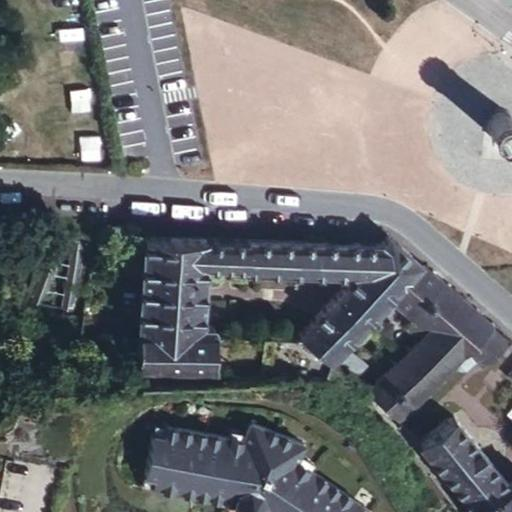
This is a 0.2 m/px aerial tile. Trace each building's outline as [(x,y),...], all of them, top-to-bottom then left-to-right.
[(511,133),(511,114),(511,113),(505,109),(500,108),(494,110),(489,113),(486,118),(485,124),(486,130),(489,135),(494,138),(500,139),(506,138),(511,135),(511,133)] [(76,299),(85,234),(57,233),(32,299),(37,306),(44,307),(65,245),(70,246),(62,309),(69,310),(76,299)] [(389,235),(381,243),(354,274),(300,337),(331,365),(333,364),(351,381),(359,373),(346,349),(391,297),(421,263),(389,235)] [(332,274),(357,243),(142,236),(137,348),(136,371),(140,371),(216,374),(218,336),(214,330),(202,329),(206,265),(244,267),(244,271),(332,274)] [(354,274),(381,243),(357,243),(332,274),(354,274)] [(510,342),(421,263),(391,297),(403,309),(401,312),(403,313),(406,311),(414,319),(408,328),(420,339),(411,348),(406,344),(405,346),(409,351),(398,363),(393,359),(391,362),(395,367),(370,395),(371,396),(399,423),(426,394),(431,398),(433,396),(428,392),(440,379),(445,383),(447,381),(442,377),(453,365),(459,371),(466,371),(477,361),(482,366),(510,342)] [(511,511),(511,485),(511,486),(454,418),(421,447),(474,511),(511,511)] [(154,432),(146,477),(155,479),(154,489),(224,501),(234,502),(238,511),(239,511),(259,511),(260,511),(357,511),(362,503),(309,467),(297,459),(300,451),(304,441),(250,420),(247,430),(244,438),(229,435),(165,424),(163,434),(154,432)] [(155,423),(154,432),(163,434),(165,424),(155,423)] [(146,477),(144,487),(154,489),(155,479),(146,477)] [(368,511),(370,509),(362,503),(357,511),(368,511)]
